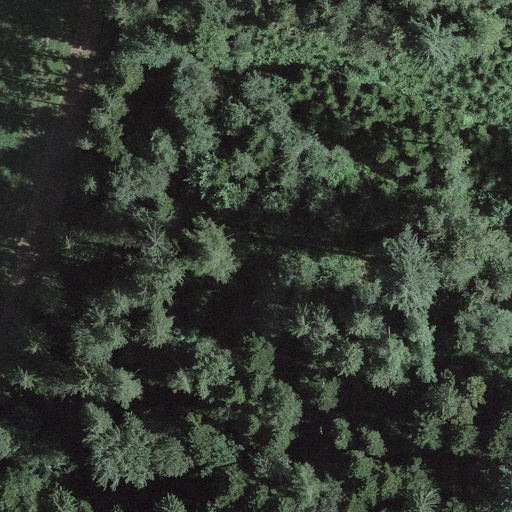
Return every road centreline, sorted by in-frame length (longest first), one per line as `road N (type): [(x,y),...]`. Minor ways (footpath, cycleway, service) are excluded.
road 1 (track): [(84,511),(148,363),(216,121),(194,0)]
road 2 (track): [(387,511),(432,477),(511,467)]
